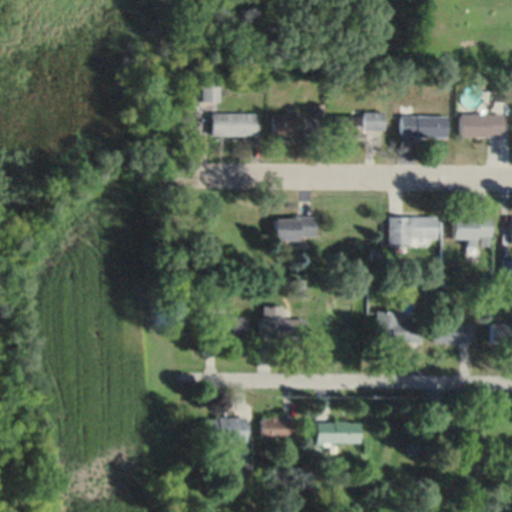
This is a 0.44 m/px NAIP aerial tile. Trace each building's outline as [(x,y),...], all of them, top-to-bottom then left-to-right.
[(196,101),(216,101),(216,81),(196,81),(196,101)] [(254,112),(208,112),(208,134),(254,134),(254,112)] [(381,112),(334,112),(334,136),(358,136),(358,130),(381,130),(381,112)] [(501,135),(501,112),(458,112),(458,135),(501,135)] [(299,113),(268,113),(268,134),(299,134),(299,113)] [(397,136),(445,136),(445,114),(397,114),(397,136)] [(312,216),(272,216),(272,238),(312,238),(312,216)] [(433,216),(384,216),(384,244),(407,244),(407,238),(433,238),(433,216)] [(488,216),(451,216),(450,237),(461,238),(461,245),(488,246),(488,216)] [(279,305),(257,305),(257,338),(302,338),(302,318),(279,317),(279,305)] [(397,320),(397,310),(373,310),(373,341),(419,341),(419,320),(397,320)] [(207,316),(207,338),(244,338),(244,316),(207,316)] [(468,341),(468,322),(432,322),(432,341),(468,341)] [(511,322),(485,322),(485,343),(511,343),(511,322)] [(243,440),(243,416),(200,416),(200,440),(243,440)] [(291,416),(257,416),(257,436),(291,436),(291,416)] [(314,419),(314,442),(358,442),(358,419),(314,419)] [(474,449),(474,422),(429,422),(429,449),(474,449)]
